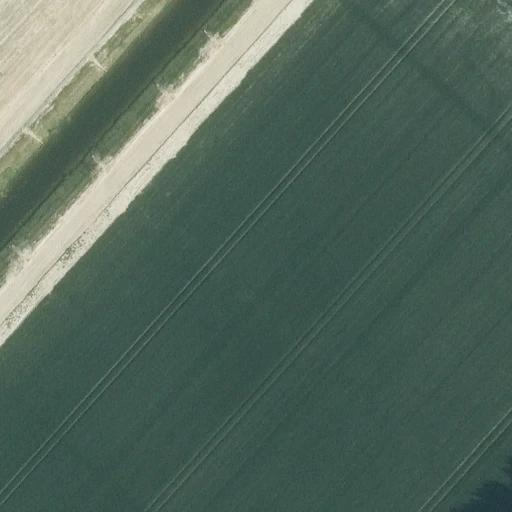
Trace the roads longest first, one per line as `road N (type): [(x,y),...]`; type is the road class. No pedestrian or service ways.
road 1 (unclassified): [(0,313),(280,0)]
road 2 (unclassified): [(119,0),(0,133)]
